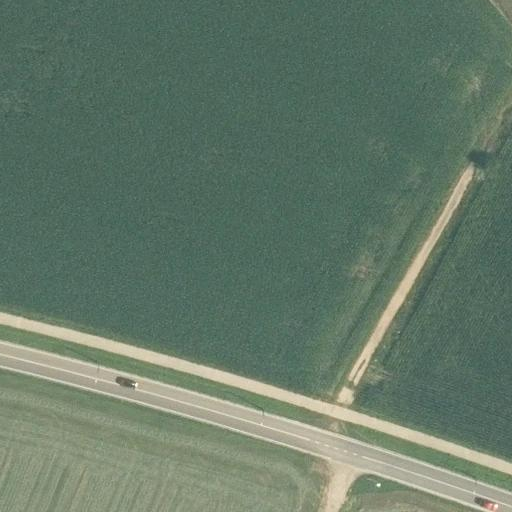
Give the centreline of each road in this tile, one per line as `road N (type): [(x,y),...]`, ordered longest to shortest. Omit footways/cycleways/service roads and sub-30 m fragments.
road 1 (unclassified): [(322,438),(487,134)]
road 2 (tertiary): [(0,348),(322,438)]
road 3 (tertiary): [(322,438),(511,501)]
